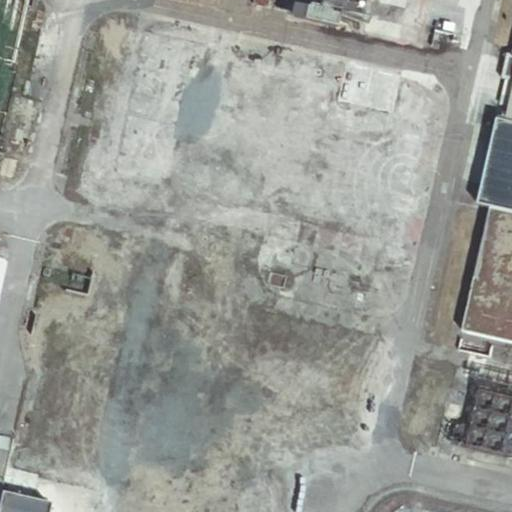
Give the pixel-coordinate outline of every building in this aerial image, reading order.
[(370,0),(316,0),(315,10),(314,14),(338,19),(365,25),(370,0)] [(338,19),(314,14),(315,10),(293,5),(290,19),(336,28),(338,19)] [(511,61),(504,60),(492,121),(499,122),(480,210),(490,212),(464,335),(511,345),(511,61)] [(496,413),(496,411),(496,409),(494,407),(492,406),(490,405),(488,406),(486,407),(484,409),(484,411),(484,413),(485,415),(487,417),(489,418),(491,418),(493,417),(495,415),(496,413)] [(511,417),(511,414),(511,412),(509,410),(507,409),(505,408),(503,409),(501,410),(499,412),(499,414),(499,416),(500,418),(501,420),(503,421),(506,421),(508,420),(510,419),(511,417)] [(493,429),(493,427),(493,425),(492,423),(490,421),(487,421),(485,421),(483,422),(481,424),(480,426),(480,428),(481,430),(483,432),(485,433),(487,433),(490,433),(491,431),(493,429)] [(507,433),(508,430),(507,428),(506,426),(504,425),(502,424),(499,425),(497,426),(496,428),(495,430),(495,432),(496,434),(498,436),(500,437),(502,437),(505,436),(506,435),(507,433)] [(488,446),(489,443),(489,442),(488,440),(486,438),(484,437),(481,437),(478,438),(477,439),(476,442),(476,444),(477,447),(478,448),(481,449),(483,449),(484,449),(487,447),(488,446)] [(504,448),(505,446),(504,444),(502,442),(500,440),(498,440),(496,441),(494,442),(492,444),(492,446),(492,448),(493,450),(495,452),(497,453),(499,453),(502,452),(503,450),(504,448)] [(49,511),(51,506),(3,496),(0,510),(0,511),(49,511)]
